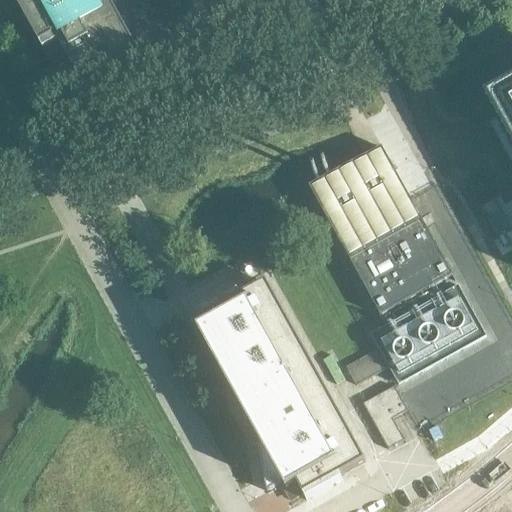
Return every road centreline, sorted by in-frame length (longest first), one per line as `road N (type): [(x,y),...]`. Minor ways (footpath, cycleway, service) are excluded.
road 1 (unclassified): [(196,107),(453,0)]
road 2 (unclassified): [(0,168),(196,107)]
road 3 (unclassified): [(196,107),(139,0)]
